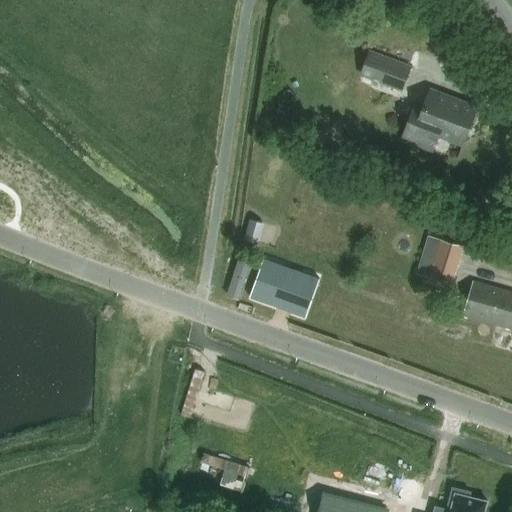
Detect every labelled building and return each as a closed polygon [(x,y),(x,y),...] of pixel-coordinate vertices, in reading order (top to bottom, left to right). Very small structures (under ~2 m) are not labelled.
[(403,89),(412,66),(370,49),(361,73),(403,89)] [(435,147),(440,134),(464,142),(477,107),(431,90),(426,106),(417,103),(405,136),(435,147)] [(250,219),(245,239),(259,243),(265,223),(250,219)] [(441,239),(430,277),(453,283),(463,246),(441,239)] [(296,300),(309,262),(271,248),(258,286),(296,300)] [(511,292),(474,282),(465,314),(511,327),(511,292)] [(375,425),(374,430),(393,435),(390,449),(412,455),(417,436),(375,425)] [(484,511),(487,502),(468,497),(469,493),(454,489),(449,508),(452,508),(450,511),(484,511)] [(323,511),(383,511),(327,498),(323,511)]
